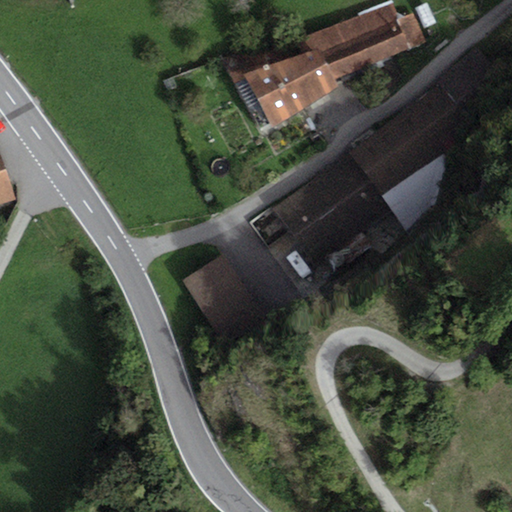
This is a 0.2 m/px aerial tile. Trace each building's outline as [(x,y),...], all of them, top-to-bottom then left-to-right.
[(243,74),(318,49),(335,79),(409,48),(391,4),(253,52),(223,58),(234,78),(243,74)] [(439,85),(349,154),(380,197),(439,156),(431,145),(464,119),(456,109),(496,73),(475,48),(437,82),(439,85)] [(318,49),(243,74),(273,130),(339,88),(335,79),(318,49)] [(349,154),(273,209),(307,255),(383,201),(380,197),(349,154)] [(455,177),(439,156),(380,197),(383,201),(406,234),(455,177)] [(0,207),(15,202),(0,158),(0,207)] [(223,253),(181,280),(215,336),(258,310),(223,253)]
